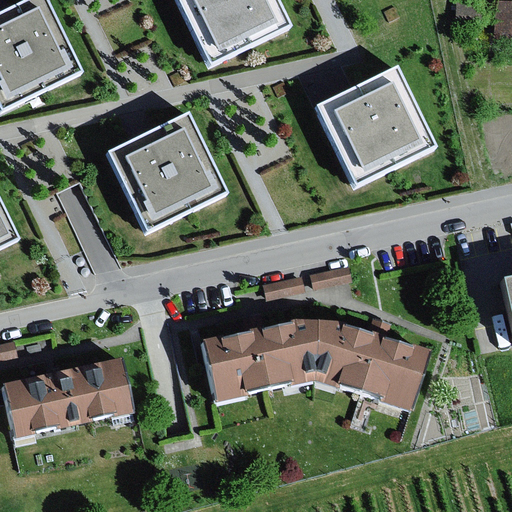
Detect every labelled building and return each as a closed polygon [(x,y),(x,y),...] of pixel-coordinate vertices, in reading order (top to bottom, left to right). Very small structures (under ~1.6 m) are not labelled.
[(27,0),(0,13),(0,114),(81,76),(44,0),(27,0)] [(172,0),(206,70),(289,31),(273,0),(172,0)] [(478,2),(453,1),(452,20),(477,22),(478,2)] [(511,3),(495,2),(493,43),(511,44),(511,3)] [(395,8),(384,13),(389,23),(400,18),(395,8)] [(394,70),(312,109),(351,192),(434,152),(394,70)] [(142,136),(104,154),(143,237),(226,198),(186,115),(142,136)] [(0,250),(18,242),(0,204),(0,250)] [(345,268),(307,278),(310,291),(348,281),(345,268)] [(298,277),(260,287),(263,300),(301,290),(298,277)] [(511,278),(494,282),(507,348),(511,346),(511,278)] [(291,387),(314,382),(316,323),(292,321),(261,328),(202,341),(215,403),(249,396),(248,392),(290,383),(291,387)] [(338,324),(316,323),(314,382),(338,390),(340,384),(380,398),(378,403),(405,412),(425,353),(375,337),(338,324)] [(17,344),(0,347),(0,361),(20,357),(17,344)] [(119,361),(1,386),(13,442),(131,418),(119,361)]
